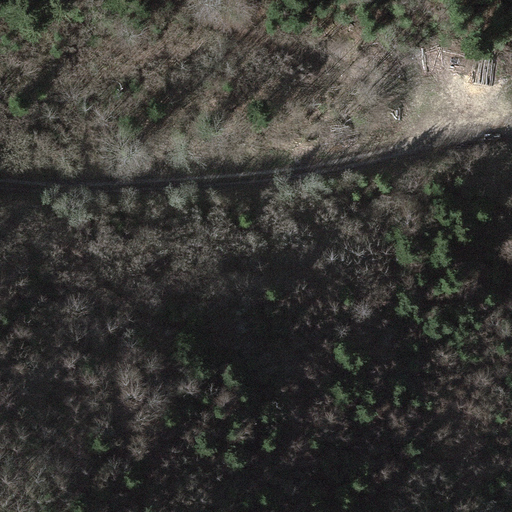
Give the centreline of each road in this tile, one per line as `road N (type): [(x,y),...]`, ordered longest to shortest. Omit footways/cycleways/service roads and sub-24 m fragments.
road 1 (track): [(511,125),(482,124),(368,157),(156,171),(0,164)]
road 2 (track): [(204,0),(440,68),(482,124),(511,99)]
